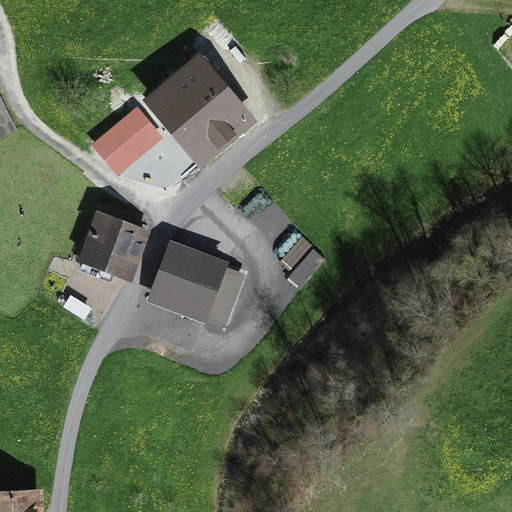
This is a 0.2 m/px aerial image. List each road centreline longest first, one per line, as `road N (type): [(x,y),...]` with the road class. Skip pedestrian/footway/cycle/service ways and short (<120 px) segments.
road 1 (unclassified): [(57,511),(63,434),(96,349),(181,211),(434,0)]
road 2 (track): [(181,211),(154,208),(18,114),(0,32)]
